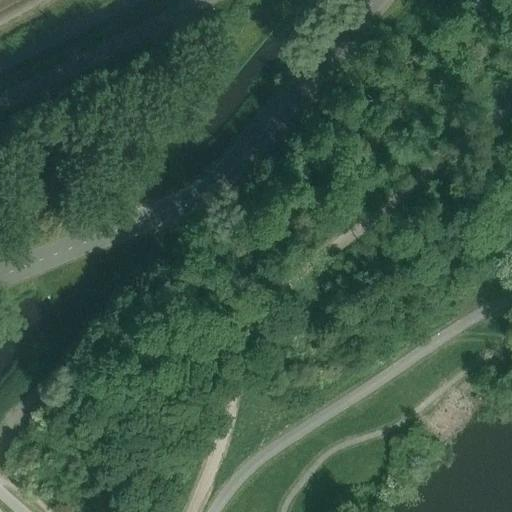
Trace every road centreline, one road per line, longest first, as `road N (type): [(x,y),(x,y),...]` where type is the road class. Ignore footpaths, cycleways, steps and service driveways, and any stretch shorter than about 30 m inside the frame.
road 1 (unknown): [(190,511),(240,409),(254,338),(310,280),(511,128)]
road 2 (unclassified): [(377,0),(218,182),(0,276)]
